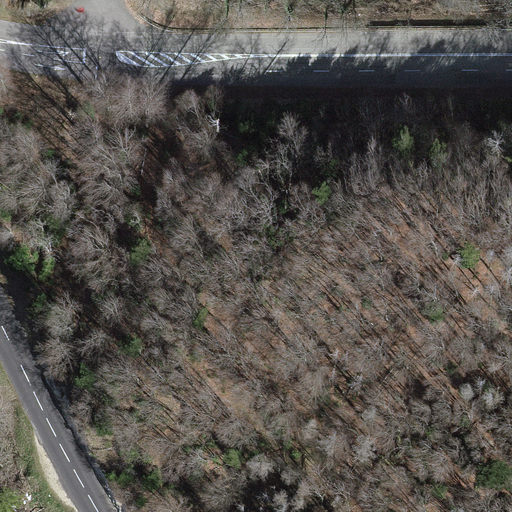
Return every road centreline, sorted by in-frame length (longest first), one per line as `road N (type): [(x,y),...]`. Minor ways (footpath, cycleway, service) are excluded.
road 1 (primary): [(0,43),(234,62),(511,61)]
road 2 (secondary): [(97,511),(0,323)]
